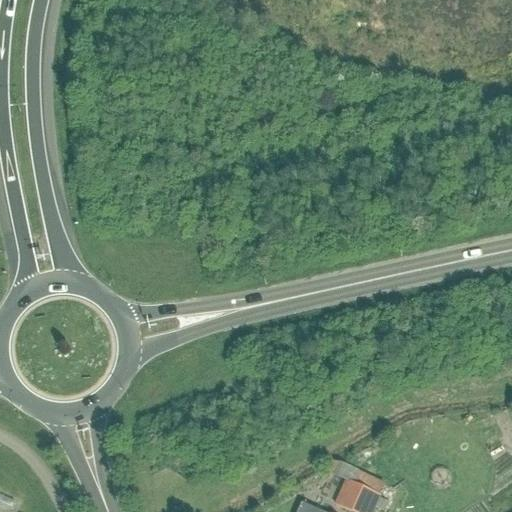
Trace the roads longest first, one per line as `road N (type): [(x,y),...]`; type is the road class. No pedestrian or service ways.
road 1 (motorway): [(9,0),(3,119),(26,294)]
road 2 (motorway): [(78,284),(39,151),(34,93),(45,0)]
road 3 (secondary): [(246,309),(511,251)]
road 4 (secondary): [(127,365),(246,309)]
road 5 (secondary): [(246,309),(117,310)]
